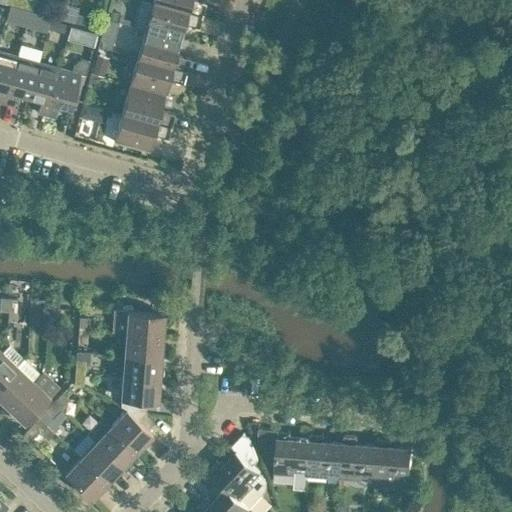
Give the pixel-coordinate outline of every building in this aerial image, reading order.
[(200,0),(152,0),(152,1),(201,14),(205,1),(200,0)] [(198,27),(201,14),(152,1),(144,28),(180,38),(184,23),(198,27)] [(25,27),(30,10),(15,5),(9,4),(4,21),(25,27)] [(63,4),(59,17),(84,24),(86,18),(77,15),(78,9),(63,4)] [(50,15),(30,10),(25,27),(45,32),(50,15)] [(64,32),(66,24),(49,19),(48,25),(47,28),(64,32)] [(175,53),(180,38),(144,28),(137,56),(186,70),(189,57),(175,53)] [(0,100),(4,102),(17,55),(0,50),(0,100)] [(28,95),(38,60),(17,55),(4,102),(13,105),(17,92),(28,95)] [(182,83),(186,70),(137,56),(129,84),(164,94),(168,80),(182,83)] [(89,59),(81,57),(73,63),(71,70),(59,66),(46,114),(55,116),(58,104),(71,107),(72,106),(76,107),(89,59)] [(46,114),(59,66),(38,60),(28,95),(40,98),(36,111),(46,114)] [(160,109),(164,94),(129,84),(121,112),(170,125),(174,113),(160,109)] [(167,139),(170,125),(121,112),(113,141),(148,151),(153,135),(167,139)] [(0,309),(7,310),(8,296),(0,295),(0,309)] [(17,297),(8,296),(7,310),(16,311),(17,297)] [(50,320),(51,306),(42,305),(41,319),(50,320)] [(59,321),(60,307),(51,306),(50,320),(59,321)] [(114,331),(126,332),(162,335),(164,312),(116,308),(114,331)] [(89,316),(79,315),(78,328),(88,329),(89,316)] [(87,342),(88,329),(78,328),(77,341),(87,342)] [(160,356),(162,335),(126,332),(124,353),(160,356)] [(0,351),(0,383),(25,357),(10,342),(2,350),(0,351)] [(77,350),(75,371),(85,372),(85,363),(89,363),(90,351),(77,350)] [(159,377),(160,356),(124,353),(123,375),(159,377)] [(25,357),(0,383),(0,398),(8,406),(41,371),(25,357)] [(58,388),(57,387),(41,371),(8,406),(25,422),(58,388)] [(84,384),(85,372),(75,371),(74,384),(84,384)] [(157,400),(159,377),(123,375),(120,406),(126,409),(138,419),(144,412),(145,399),(157,400)] [(69,397),(63,391),(62,391),(53,400),(60,407),(69,397)] [(45,422),(60,407),(53,400),(38,416),(45,422)] [(154,421),(145,413),(144,412),(138,419),(126,409),(110,425),(136,449),(152,433),(147,428),(154,421)] [(54,431),(45,422),(38,416),(22,432),(30,439),(38,430),(47,439),(54,431)] [(136,449),(110,425),(103,418),(89,434),(96,440),(121,465),(136,449)] [(259,428),(259,436),(268,461),(275,461),(274,472),(295,473),(295,468),(307,469),(309,469),(311,438),(310,438),(290,436),(291,430),(277,429),(259,428)] [(344,440),(343,440),(324,438),(324,432),(310,431),(310,438),(311,438),(309,469),(307,469),(307,474),(328,475),(329,471),(341,472),(342,472),(344,440)] [(218,460),(209,469),(226,486),(227,486),(240,498),(250,507),(264,493),(265,490),(267,485),(267,482),(266,479),(264,476),(262,473),(252,464),(258,458),(250,438),(244,432),(231,445),(236,450),(222,464),(218,460)] [(378,443),(377,443),(357,441),(358,434),(344,433),(343,440),(344,440),(342,472),(341,472),(341,476),(362,478),(363,473),(374,475),(376,475),(378,443)] [(378,436),(377,443),(378,443),(376,475),(374,475),(374,479),(395,481),(396,476),(409,477),(412,445),(391,444),(391,437),(378,436)] [(121,465),(96,440),(81,456),(106,480),(121,465)] [(106,480),(81,456),(65,472),(91,497),(106,480)] [(244,511),(250,507),(240,498),(227,486),(226,486),(212,501),(208,496),(198,506),(203,510),(204,510),(205,511),(244,511)]
